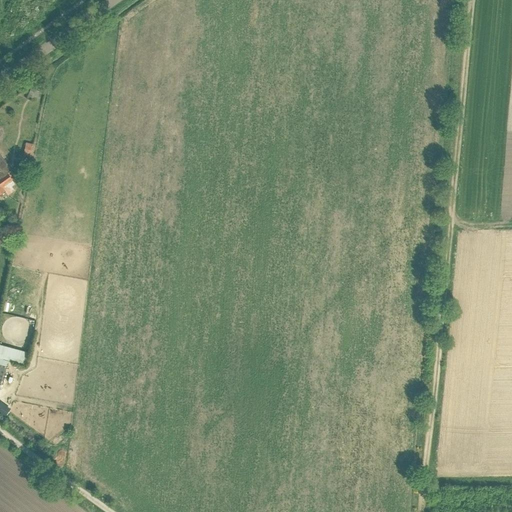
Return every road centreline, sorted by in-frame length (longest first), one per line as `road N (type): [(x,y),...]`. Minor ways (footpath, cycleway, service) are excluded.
road 1 (track): [(421,511),(467,0)]
road 2 (tertiary): [(0,80),(112,0)]
road 3 (track): [(110,511),(0,429)]
